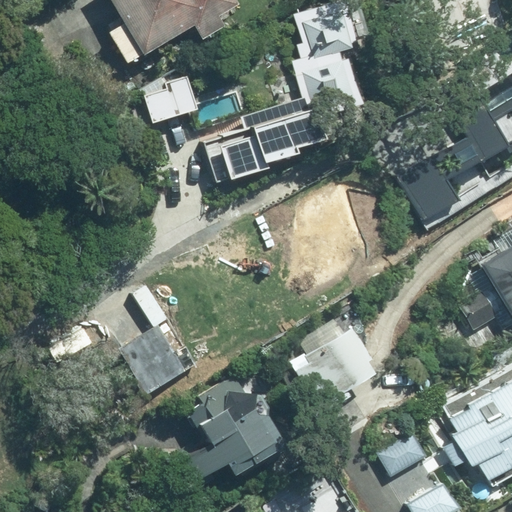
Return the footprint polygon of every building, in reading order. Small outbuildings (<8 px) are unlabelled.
[(113,26),(130,55),(197,16),(206,32),(230,18),(224,7),(235,0),(119,0),(130,17),(113,26)] [(199,138),(211,179),(266,164),(262,150),(318,135),(316,124),(355,113),(337,46),(348,43),(336,0),(321,0),(294,7),(304,47),(290,51),(301,92),(241,108),(245,126),(199,138)] [(213,52),(141,94),(165,136),(237,94),(213,52)] [(457,130),(386,170),(416,222),(462,196),(446,167),(511,129),(511,68),(444,107),(457,130)] [(511,226),(496,236),(501,244),(485,254),(511,298),(511,226)] [(484,287),(462,300),(477,325),(500,312),(484,287)] [(308,349),(293,358),(322,406),(353,387),(350,383),(380,365),(354,322),(345,327),(338,316),(302,337),(308,349)] [(160,321),(119,344),(146,392),(197,363),(187,346),(177,352),(160,321)] [(231,455),(239,469),(288,440),(255,386),(250,389),(239,371),(196,396),(199,401),(191,406),(209,438),(190,449),(203,471),(231,455)] [(511,377),(455,411),(490,470),(511,457),(511,377)] [(447,477),(410,498),(417,511),(443,511),(461,502),(447,477)]
